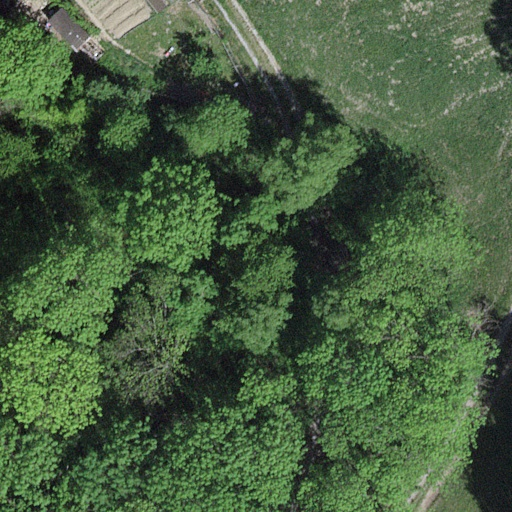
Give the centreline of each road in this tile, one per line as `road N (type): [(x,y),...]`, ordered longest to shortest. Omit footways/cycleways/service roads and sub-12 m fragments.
road 1 (track): [(298,511),(326,403),(322,245),(294,144),(223,0)]
road 2 (track): [(400,511),(511,314)]
